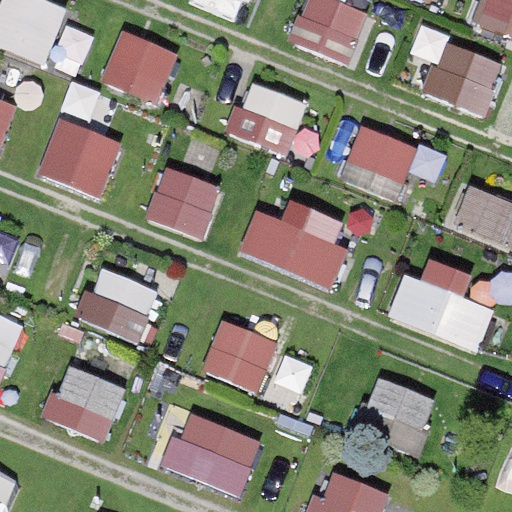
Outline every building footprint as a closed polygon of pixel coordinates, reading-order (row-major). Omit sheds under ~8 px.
[(0,0),(0,50),(55,69),(72,21),(8,0),(0,0)] [(196,0),(194,6),(250,20),(254,0),(196,0)] [(313,0),(301,35),(363,57),(378,17),(331,0),(313,0)] [(511,0),(488,0),(479,34),(511,43),(511,0)] [(121,36),(109,92),(170,106),(183,50),(121,36)] [(451,49),(433,97),(489,119),(508,70),(451,49)] [(294,163),(314,111),(253,88),(233,140),(294,163)] [(0,160),(4,162),(24,111),(0,101),(0,160)] [(109,201),(128,144),(62,121),(42,178),(109,201)] [(412,189),(421,154),(361,138),(352,174),(412,189)] [(154,232),(214,243),(225,187),(165,176),(154,232)] [(511,250),(511,206),(472,189),(456,227),(511,250)] [(337,299),(354,260),(260,219),(243,258),(337,299)] [(404,332),(488,354),(499,315),(470,307),(477,280),(421,266),(404,332)] [(143,353),(168,300),(103,270),(79,323),(143,353)] [(229,324),(208,372),(267,398),(288,349),(229,324)] [(0,397),(21,350),(0,340),(0,397)] [(52,424),(115,447),(135,394),(71,371),(52,424)] [(384,383),(362,440),(422,463),(443,406),(384,383)] [(189,421),(173,479),(252,500),(267,442),(189,421)] [(0,511),(10,511),(18,478),(0,473),(0,511)] [(392,511),(396,497),(330,481),(322,511),(392,511)]
